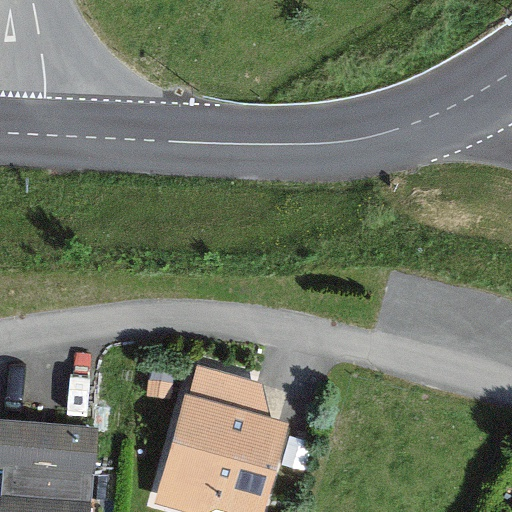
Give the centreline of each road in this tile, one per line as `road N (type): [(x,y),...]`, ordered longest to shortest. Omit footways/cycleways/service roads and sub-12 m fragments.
road 1 (tertiary): [(511,89),(453,113),(321,132),(40,130)]
road 2 (unclassified): [(26,0),(40,130)]
